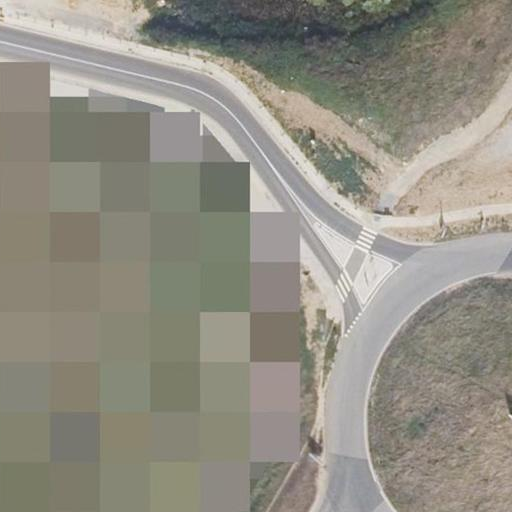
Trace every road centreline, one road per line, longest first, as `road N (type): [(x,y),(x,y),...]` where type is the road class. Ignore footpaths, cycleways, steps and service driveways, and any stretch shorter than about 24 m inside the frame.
road 1 (track): [(125,0),(168,37),(251,54),(505,20),(511,9)]
road 2 (unclassified): [(299,203),(210,96),(0,41)]
road 3 (unclassified): [(437,267),(299,203)]
road 4 (unclassified): [(299,203),(344,277),(364,338)]
road 5 (tertiary): [(364,338),(344,408),(354,479)]
